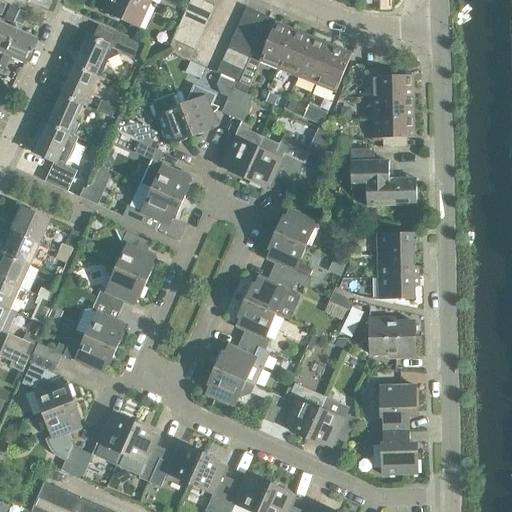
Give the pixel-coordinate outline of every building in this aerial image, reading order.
[(47,10),(51,0),(39,0),(37,5),(47,10)] [(139,27),(150,4),(141,0),(113,0),(107,13),(139,27)] [(210,17),(215,6),(202,0),(191,0),(188,7),(210,17)] [(204,29),(210,17),(188,7),(183,19),(204,29)] [(263,28),(268,17),(247,8),(242,18),(263,28)] [(22,26),(27,14),(19,10),(14,22),(22,26)] [(259,39),(263,28),(242,18),(237,29),(259,39)] [(200,39),(204,29),(183,19),(178,29),(200,39)] [(0,52),(2,54),(13,29),(0,23),(0,52)] [(278,69),(294,30),(275,23),(259,61),(278,69)] [(140,45),(100,27),(95,39),(88,36),(75,66),(97,76),(101,78),(109,61),(105,59),(109,49),(134,60),(140,45)] [(24,64),(35,39),(13,29),(2,54),(24,64)] [(195,49),(200,39),(178,29),(173,39),(195,49)] [(254,49),(259,39),(237,29),(232,40),(254,49)] [(298,77),(313,38),(294,30),(278,69),(298,77)] [(317,85),(333,46),(313,38),(298,77),(317,85)] [(190,61),(195,49),(173,39),(168,51),(190,61)] [(249,60),(254,49),(232,40),(227,50),(249,60)] [(336,92),(352,54),(333,46),(317,85),(336,92)] [(244,70),(249,60),(227,50),(222,61),(244,70)] [(239,82),(239,81),(244,70),(222,61),(217,72),(237,81),(239,82)] [(88,106),(95,91),(91,89),(97,76),(75,66),(62,94),(84,104),(88,106)] [(387,76),(386,68),(372,68),(373,96),(415,96),(415,75),(387,76)] [(232,117),(244,92),(234,88),(237,81),(217,72),(215,77),(221,94),(229,97),(222,113),(232,117)] [(239,82),(237,81),(234,88),(244,92),(247,94),(251,86),(239,81),(239,82)] [(193,137),(210,130),(209,128),(217,125),(211,108),(217,95),(194,85),(185,104),(182,106),(193,137)] [(242,122),(254,96),(247,94),(244,92),(232,117),(242,122)] [(278,109),(283,96),(272,92),(267,105),(278,109)] [(177,143),(193,137),(182,106),(177,93),(152,103),(157,115),(168,144),(176,141),(177,143)] [(75,136),(82,120),(78,118),(84,104),(62,94),(48,124),(70,134),(75,136)] [(374,117),(416,116),(415,96),(373,96),(374,117)] [(112,118),(117,108),(101,101),(97,111),(112,118)] [(318,110),(313,121),(323,125),(327,114),(318,110)] [(155,150),(160,139),(157,132),(120,115),(113,131),(140,143),(155,150)] [(408,146),(408,137),(416,137),(416,116),(374,117),(374,138),(384,138),(384,147),(408,146)] [(72,183),(77,173),(61,165),(69,149),(65,147),(70,134),(48,124),(35,154),(37,154),(32,165),(72,183)] [(245,179),(264,137),(240,126),(222,166),(230,170),(229,172),(245,179)] [(94,131),(90,141),(104,147),(108,137),(94,131)] [(348,153),(352,138),(334,132),(329,147),(348,153)] [(280,144),(264,137),(245,179),(262,187),(262,185),(270,188),(274,179),(284,184),(295,160),(305,164),(324,173),(327,159),(310,152),(309,153),(282,141),(280,144)] [(370,148),(370,143),(353,138),(353,149),(350,149),(351,189),(367,189),(367,205),(417,205),(417,179),(390,179),(390,175),(390,162),(376,163),(374,163),(374,148),(370,148)] [(183,203),(190,187),(188,186),(191,178),(160,164),(164,154),(155,150),(140,143),(135,153),(152,160),(141,184),(183,203)] [(111,153),(105,151),(100,163),(112,168),(115,162),(111,153)] [(295,160),(284,184),(294,188),(305,164),(295,160)] [(96,205),(104,187),(90,181),(86,190),(83,188),(79,197),(96,205)] [(175,219),(183,203),(141,184),(131,207),(128,206),(123,217),(156,232),(161,222),(169,226),(173,218),(175,219)] [(41,242),(51,219),(22,206),(11,229),(41,242)] [(317,223),(289,211),(286,218),(284,217),(277,232),(307,246),(317,223)] [(94,219),(91,227),(96,229),(100,228),(103,222),(94,219)] [(148,279),(154,266),(152,265),(156,257),(147,253),(151,243),(117,228),(116,230),(122,243),(127,245),(118,266),(148,279)] [(30,265),(41,242),(11,229),(1,251),(30,265)] [(70,255),(81,232),(72,229),(65,245),(62,243),(59,251),(70,255)] [(305,288),(310,277),(296,271),(307,246),(277,232),(269,250),(271,251),(268,259),(276,263),(272,273),(296,283),(305,288)] [(379,257),(414,256),(414,245),(419,245),(418,234),(378,234),(379,257)] [(349,257),(361,257),(361,247),(349,247),(349,257)] [(0,277),(20,287),(30,265),(1,251),(0,253),(0,277)] [(67,263),(70,255),(59,251),(56,258),(67,263)] [(414,268),(414,256),(379,257),(379,278),(419,278),(419,268),(414,268)] [(139,299),(148,279),(118,266),(106,292),(101,290),(96,300),(121,311),(125,301),(134,305),(137,298),(139,299)] [(296,283),(272,273),(267,282),(259,278),(255,286),(253,285),(246,302),(276,315),(287,292),(292,294),(296,283)] [(0,304),(10,309),(20,287),(0,277),(0,304)] [(380,301),(415,300),(415,288),(420,288),(419,278),(379,278),(380,301)] [(50,301),(53,293),(42,288),(39,295),(50,301)] [(351,312),(355,304),(333,294),(330,303),(351,312)] [(45,325),(55,303),(50,301),(39,295),(36,303),(38,304),(31,319),(45,325)] [(116,351),(124,334),(121,333),(125,325),(116,321),(121,311),(96,300),(92,311),(97,313),(86,337),(103,344),(116,351)] [(266,351),(271,340),(266,338),(276,315),(246,302),(238,318),(241,319),(237,327),(246,331),(241,340),(266,351)] [(0,332),(10,309),(0,304),(0,332)] [(390,324),(389,320),(371,321),(371,340),(415,339),(415,323),(390,324)] [(347,323),(342,333),(353,338),(358,328),(347,323)] [(116,351),(103,344),(86,337),(75,332),(68,347),(59,344),(56,351),(38,343),(29,364),(31,365),(22,385),(34,390),(43,415),(74,403),(68,386),(65,387),(62,379),(53,375),(62,355),(75,360),(75,361),(103,374),(107,366),(109,367),(116,351)] [(30,357),(38,339),(25,333),(22,340),(8,333),(3,344),(30,357)] [(416,359),(415,339),(371,340),(372,356),(397,355),(397,359),(416,359)] [(266,351),(241,340),(237,350),(228,346),(225,354),(223,353),(215,370),(245,383),(246,383),(256,359),(261,362),(266,351)] [(23,371),(30,357),(3,344),(0,351),(0,356),(12,361),(10,365),(23,371)] [(245,383),(215,370),(208,386),(210,387),(207,395),(235,407),(242,390),(271,403),(263,419),(274,424),(278,413),(284,399),(246,383),(245,383)] [(326,397),(296,384),(293,391),(288,389),(284,399),(278,413),(288,417),(284,426),(292,429),(291,432),(307,439),(326,397)] [(9,403),(13,393),(0,387),(0,407),(1,408),(5,401),(9,403)] [(409,431),(409,413),(417,412),(416,387),(380,388),(381,419),(383,418),(384,432),(409,431)] [(346,443),(357,419),(348,415),(351,409),(326,397),(307,439),(323,446),(324,444),(332,448),(336,439),(346,443)] [(66,462),(72,447),(67,434),(81,428),(78,420),(80,420),(74,403),(43,415),(52,439),(45,442),(48,449),(50,452),(53,455),(57,457),(61,459),(66,462)] [(118,419),(110,416),(98,444),(93,455),(116,466),(135,424),(119,417),(118,419)] [(150,484),(164,450),(155,446),(158,437),(151,434),(152,431),(135,424),(116,466),(140,477),(139,479),(150,484)] [(410,449),(409,431),(384,432),(384,445),(382,445),(382,476),(418,475),(418,449),(410,449)] [(186,449),(178,446),(174,455),(164,450),(150,484),(160,488),(166,474),(190,485),(203,454),(187,447),(186,449)] [(78,488),(92,456),(72,447),(66,462),(58,479),(78,488)] [(218,511),(232,481),(223,476),(227,467),(219,464),(220,462),(203,454),(190,485),(213,495),(205,511),(218,511)] [(254,480),(246,476),(242,485),(232,481),(218,511),(231,511),(234,505),(250,511),(259,511),(271,485),(255,477),(254,480)] [(34,511),(74,511),(80,498),(44,482),(31,511),(34,511)] [(300,511),(291,507),(295,498),(287,494),(288,492),(271,485),(259,511),(300,511)] [(112,511),(80,498),(74,511),(112,511)] [(0,511),(7,511),(10,506),(1,502),(0,503),(0,511)]
